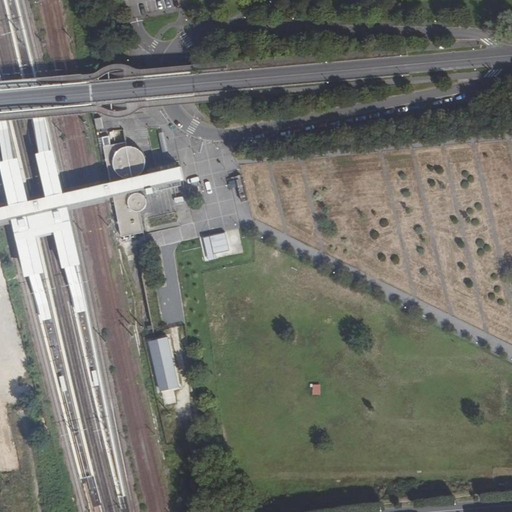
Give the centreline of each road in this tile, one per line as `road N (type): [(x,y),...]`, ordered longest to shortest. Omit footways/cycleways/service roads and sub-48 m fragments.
road 1 (unclassified): [(504,56),(475,33),(227,29),(203,32),(175,50),(165,94),(185,122),(220,133),(460,88),(493,72)]
road 2 (tertiary): [(504,56),(0,101)]
